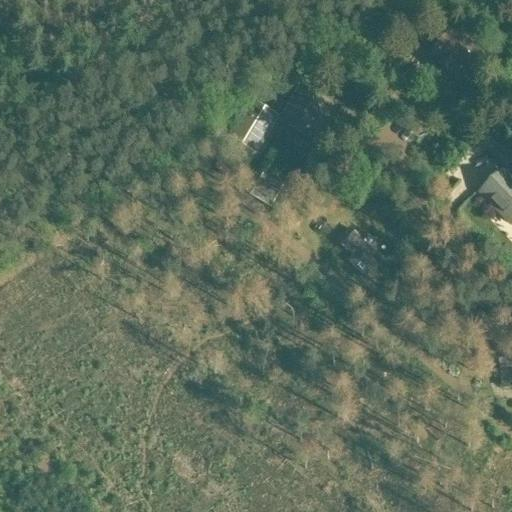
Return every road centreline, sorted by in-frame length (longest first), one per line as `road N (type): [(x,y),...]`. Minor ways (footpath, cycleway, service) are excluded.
road 1 (track): [(511,449),(296,268)]
road 2 (track): [(511,275),(392,174)]
